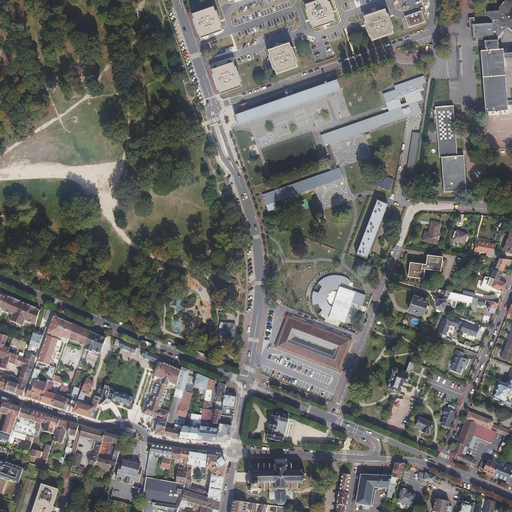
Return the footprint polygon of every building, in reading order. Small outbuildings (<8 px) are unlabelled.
[(310,19),(311,19),(315,28),(335,21),(332,12),(333,12),(332,6),(330,7),(328,0),(319,0),(307,4),(308,9),(306,9),(310,19)] [(474,39),(489,37),(494,37),(498,37),(502,32),(502,31),(504,30),(506,28),(507,28),(507,27),(508,27),(511,30),(511,4),(506,0),(505,0),(499,7),(499,11),(488,11),(489,16),(493,20),(493,23),(476,24),(475,17),(470,18),(470,27),(473,27),(474,39)] [(195,18),(193,19),(197,29),(198,28),(201,38),(222,31),(219,21),(221,21),(217,11),(216,11),(215,6),(193,14),(195,18)] [(367,26),(370,36),(372,36),(373,40),(394,33),(392,29),(394,28),(390,18),(389,18),(385,9),(365,17),(368,26),(367,26)] [(410,28),(426,22),(422,11),(406,17),(410,28)] [(276,70),(277,74),(298,67),(297,62),(298,62),(295,52),(293,52),(290,43),(269,50),(272,59),(271,60),(274,70),(276,70)] [(504,58),(504,53),(504,49),(500,49),(495,49),(490,50),(481,50),(486,111),(508,110),(508,105),(507,101),(504,58)] [(215,80),(218,90),(219,89),(221,94),(242,87),(240,82),(242,82),(239,71),(237,72),(234,62),(213,69),(216,79),(215,80)] [(276,203),(343,179),(339,168),(338,168),(329,145),(409,117),(422,112),(418,102),(423,100),(420,92),(425,90),(423,84),(427,83),(424,76),(395,86),(396,90),(383,94),(390,111),(321,135),(325,146),(329,159),(327,159),(329,166),(332,165),(333,170),(263,195),(269,212),(277,209),(276,203)] [(236,114),(239,125),(264,116),(341,90),(338,79),(236,114)] [(435,107),(436,117),(438,133),(440,158),(441,158),(444,192),(467,190),(465,164),(464,156),(458,156),(454,106),(435,107)] [(313,119),(322,116),(320,110),(310,114),(313,119)] [(278,114),(280,121),(294,118),(293,111),(278,114)] [(300,124),(309,121),(308,115),(298,118),(300,124)] [(281,123),(283,130),(298,127),(296,119),(281,123)] [(404,190),(411,191),(413,178),(420,134),(413,132),(404,190)] [(357,254),(367,257),(374,240),(388,204),(377,200),(366,230),(357,254)] [(422,240),(435,243),(437,235),(440,223),(431,221),(429,233),(424,232),(422,240)] [(468,234),(457,230),(453,240),(464,244),(468,234)] [(503,250),(511,253),(511,249),(511,238),(508,237),(503,250)] [(494,250),(496,244),(478,241),(477,246),(475,246),(474,253),(477,253),(477,251),(486,252),(486,256),(491,257),(494,250)] [(499,258),(504,258),(504,255),(499,254),(499,252),(494,250),(491,257),(499,258)] [(408,276),(424,278),(425,269),(440,271),(442,257),(427,255),(426,264),(410,262),(408,276)] [(495,270),(502,273),(506,262),(507,259),(504,258),(499,258),(495,270)] [(490,277),(494,279),(499,280),(502,273),(495,270),(493,270),(490,277)] [(234,285),(236,280),(227,277),(226,281),(230,283),(229,285),(232,286),(233,284),(234,285)] [(506,282),(499,280),(494,279),(490,277),(487,285),(503,291),(506,282)] [(329,317),(345,323),(350,307),(348,306),(350,302),(362,306),(362,304),(365,305),(368,296),(339,286),(339,287),(340,287),(337,296),(332,312),(330,312),(329,317)] [(235,287),(227,287),(228,297),(235,296),(235,287)] [(438,307),(443,309),(448,296),(450,291),(439,289),(438,292),(441,294),(437,304),(438,307)] [(450,291),(448,296),(466,301),(467,295),(450,291)] [(25,321),(36,325),(41,311),(7,296),(3,310),(2,311),(12,315),(10,321),(14,323),(15,321),(19,323),(19,325),(23,326),(25,321)] [(410,310),(421,314),(426,301),(414,297),(410,310)] [(484,305),(486,300),(479,298),(473,297),(471,303),(478,305),(478,303),(484,305)] [(69,339),(74,325),(56,317),(54,318),(48,333),(50,334),(49,336),(47,336),(38,362),(51,366),(53,367),(55,362),(52,360),(52,358),(56,359),(58,354),(54,353),(55,351),(58,353),(62,341),(57,339),(57,337),(69,340),(69,339)] [(288,317),(276,346),(308,358),(338,370),(349,339),(288,317)] [(443,318),(438,333),(447,336),(450,326),(458,328),(461,321),(453,318),(452,321),(443,318)] [(235,324),(220,321),(218,336),(233,338),(235,324)] [(478,336),(481,330),(462,323),(458,332),(473,338),(474,335),(478,336)] [(74,325),(69,339),(82,345),(82,344),(88,331),(74,325)] [(511,326),(500,357),(509,361),(511,354),(511,326)] [(88,331),(82,344),(86,346),(91,333),(91,332),(88,331)] [(41,343),(43,335),(34,332),(32,340),(41,343)] [(99,336),(91,333),(86,346),(85,349),(89,351),(93,352),(94,350),(101,353),(106,339),(99,336)] [(9,362),(12,353),(9,352),(10,348),(5,346),(8,337),(0,334),(0,335),(0,357),(4,358),(1,368),(6,370),(9,362)] [(39,349),(41,343),(32,340),(31,342),(30,346),(39,349)] [(137,347),(122,341),(120,347),(135,353),(137,347)] [(98,363),(101,353),(94,350),(93,352),(89,351),(86,358),(98,363)] [(463,364),(465,365),(467,359),(462,358),(464,353),(456,350),(454,354),(456,355),(450,369),(460,373),(461,368),(463,364)] [(142,356),(157,362),(159,357),(144,351),(142,356)] [(32,370),(35,361),(26,358),(12,353),(9,362),(23,367),(32,370)] [(159,419),(167,421),(171,408),(177,385),(181,370),(161,361),(142,413),(159,419)] [(392,370),(394,372),(391,380),(390,380),(388,387),(400,392),(404,382),(406,383),(410,371),(412,371),(415,363),(409,361),(405,374),(397,371),(398,369),(396,367),(394,367),(392,368),(392,370)] [(39,370),(35,369),(35,371),(26,396),(41,402),(49,380),(53,381),(55,375),(57,368),(53,367),(51,366),(49,373),(47,372),(46,377),(47,378),(47,380),(43,381),(43,382),(39,381),(40,378),(38,377),(39,370)] [(164,435),(172,437),(177,417),(182,401),(184,391),(190,370),(190,369),(182,366),(181,370),(177,385),(171,408),(167,421),(164,435)] [(511,369),(508,378),(509,378),(508,381),(506,381),(505,382),(499,380),(499,382),(493,399),(498,400),(499,404),(507,406),(509,406),(510,404),(509,402),(505,400),(510,387),(511,388),(511,369)] [(0,387),(7,389),(9,381),(14,382),(16,377),(5,373),(4,375),(2,375),(1,376),(0,375),(0,387)] [(195,387),(207,389),(209,378),(198,374),(195,387)] [(56,395),(53,405),(74,412),(77,402),(76,401),(81,389),(76,387),(71,400),(64,397),(68,386),(66,385),(67,384),(60,382),(62,377),(56,376),(54,382),(62,385),(59,395),(56,395)] [(23,395),(28,379),(20,377),(18,384),(14,382),(9,381),(7,389),(23,395)] [(77,402),(74,412),(83,415),(87,416),(91,417),(94,410),(96,411),(99,403),(104,391),(99,389),(92,407),(83,404),(86,394),(88,395),(91,387),(93,387),(94,384),(93,382),(93,381),(87,378),(77,402)] [(212,390),(214,380),(209,378),(207,389),(203,415),(206,416),(210,390),(212,390)] [(49,380),(41,402),(53,405),(56,395),(51,393),(54,382),(53,381),(49,380)] [(225,394),(226,385),(219,382),(217,396),(224,397),(225,394)] [(104,391),(99,403),(101,404),(106,400),(107,398),(130,405),(132,398),(113,391),(113,390),(109,389),(109,387),(105,386),(104,391)] [(172,437),(181,438),(183,428),(183,423),(186,423),(189,406),(193,393),(184,391),(182,401),(177,417),(172,437)] [(236,400),(237,396),(225,394),(224,397),(222,411),(222,415),(234,417),(236,400)] [(3,432),(10,434),(17,417),(30,420),(32,412),(3,403),(1,413),(8,416),(3,432)] [(441,424),(448,427),(455,412),(453,411),(455,407),(449,405),(447,409),(445,408),(443,414),(445,415),(441,424)] [(220,424),(222,415),(222,411),(215,410),(214,423),(220,424)] [(468,411),(465,419),(496,432),(497,432),(499,426),(493,424),(494,421),(468,411)] [(32,412),(30,420),(38,422),(34,436),(38,438),(42,423),(44,415),(42,415),(32,412)] [(283,443),(289,418),(289,417),(273,413),(271,420),(272,420),(269,431),(268,431),(266,438),(283,443)] [(181,438),(200,440),(201,428),(201,422),(203,415),(193,414),(192,424),(196,425),(195,429),(183,428),(181,438)] [(44,415),(42,423),(46,424),(44,431),(52,433),(55,427),(57,428),(60,420),(44,415)] [(230,438),(234,417),(222,415),(220,424),(219,432),(218,442),(225,442),(230,438)] [(429,434),(433,424),(419,418),(415,427),(423,430),(422,431),(429,434)] [(162,435),(164,435),(167,421),(159,419),(155,434),(162,436),(162,435)] [(454,459),(470,466),(472,459),(464,455),(464,454),(461,453),(464,446),(468,447),(473,436),(476,437),(491,443),(496,432),(465,419),(451,453),(454,459)] [(71,423),(60,420),(57,428),(53,440),(62,443),(66,431),(68,432),(71,423)] [(200,440),(218,442),(219,432),(218,429),(207,427),(208,423),(201,422),(201,428),(200,440)] [(75,440),(79,426),(76,425),(71,423),(68,432),(68,435),(70,436),(70,439),(75,440)] [(499,426),(497,432),(507,436),(509,431),(499,426)] [(91,429),(86,428),(84,437),(97,440),(103,442),(105,433),(91,429)] [(0,476),(6,479),(19,484),(22,470),(0,461),(0,443),(7,446),(10,434),(3,432),(0,435),(0,476)] [(93,467),(107,470),(107,467),(108,467),(109,464),(115,466),(116,463),(123,437),(121,437),(105,433),(103,442),(101,448),(97,462),(93,467)] [(472,449),(476,437),(473,436),(468,447),(472,449)] [(93,460),(97,462),(101,448),(103,442),(97,440),(95,451),(93,460)] [(29,450),(28,454),(34,456),(47,459),(52,446),(46,444),(44,452),(32,449),(32,450),(29,450)] [(171,458),(173,448),(168,447),(151,444),(147,477),(153,478),(156,457),(163,458),(171,459),(171,458)] [(181,459),(183,450),(176,449),(173,448),(171,458),(181,460),(181,459)] [(188,464),(189,452),(190,451),(183,450),(181,459),(185,460),(185,463),(188,464)] [(184,490),(220,501),(226,464),(224,461),(222,458),(189,452),(188,464),(187,467),(185,484),(184,490)] [(28,454),(25,462),(32,464),(34,456),(28,454)] [(74,454),(73,467),(81,467),(81,454),(74,454)] [(171,459),(163,458),(162,468),(169,469),(171,459)] [(135,481),(139,482),(143,470),(140,469),(141,465),(137,464),(128,461),(124,460),(123,465),(120,464),(117,476),(122,477),(121,481),(132,484),(133,485),(135,481)] [(287,460),(275,460),(275,466),(270,466),(270,464),(269,464),(269,466),(264,466),(264,464),(263,464),(263,466),(259,466),(259,464),(258,464),(258,466),(253,466),(253,464),(251,464),(251,466),(250,466),(250,468),(252,468),(252,472),(247,472),(247,474),(249,474),(249,482),(247,482),(247,484),(251,484),(252,486),(250,486),(249,487),(249,492),(252,492),(252,494),(254,494),(254,492),(259,492),(259,493),(261,493),(261,491),(262,490),(263,490),(263,495),(268,495),(268,501),(276,501),(276,502),(278,502),(278,503),(277,503),(278,504),(279,504),(280,504),(282,504),(283,504),(283,505),(285,504),(284,503),(285,501),(286,501),(286,500),(293,500),(293,492),(292,492),(292,490),(299,490),(301,492),(302,491),(300,489),(300,484),(301,484),(303,485),(304,484),(303,483),(305,481),(307,482),(307,480),(306,479),(306,477),(306,475),(307,475),(307,473),(305,474),(302,472),(303,470),(302,469),(300,471),(300,466),(302,465),(301,464),(299,466),(293,466),(293,464),(291,464),(291,466),(287,466),(287,460)] [(477,469),(493,476),(498,465),(487,460),(485,466),(482,465),(481,466),(478,466),(477,469)] [(402,479),(405,465),(396,464),(392,477),(389,488),(388,494),(390,495),(392,495),(397,478),(402,479)] [(493,476),(508,482),(511,472),(511,470),(498,465),(493,476)] [(185,484),(187,467),(184,466),(183,472),(179,471),(177,482),(185,484)] [(336,511),(344,511),(345,507),(346,507),(348,493),(347,493),(350,475),(343,474),(340,492),(339,492),(337,505),(338,505),(336,511)] [(389,488),(392,477),(362,476),(357,504),(371,506),(374,488),(389,488)] [(177,511),(183,499),(184,490),(185,484),(177,482),(167,481),(153,478),(147,477),(140,511),(177,511)] [(127,503),(133,505),(139,482),(135,481),(133,485),(132,484),(127,503)] [(52,510),(53,506),(59,489),(42,484),(32,511),(51,511),(52,510)] [(401,490),(401,491),(399,501),(399,502),(412,505),(415,495),(408,493),(408,491),(407,489),(404,488),(401,490)] [(114,489),(111,499),(117,500),(120,491),(114,489)] [(219,511),(220,501),(184,490),(183,499),(188,501),(202,506),(219,511)] [(111,499),(109,506),(128,511),(130,511),(133,505),(127,503),(117,500),(111,499)] [(218,511),(219,511),(202,506),(200,511),(188,511),(183,511),(183,508),(185,508),(188,501),(183,499),(177,511),(218,511)] [(449,506),(450,502),(436,499),(434,511),(447,511),(448,511),(451,511),(452,507),(449,506)] [(493,511),(496,503),(489,500),(485,511),(493,511)] [(265,511),(268,505),(233,501),(231,511),(230,511),(245,511),(246,510),(259,511),(265,511)] [(463,501),(460,511),(471,511),(474,505),(469,504),(469,503),(463,501)]
